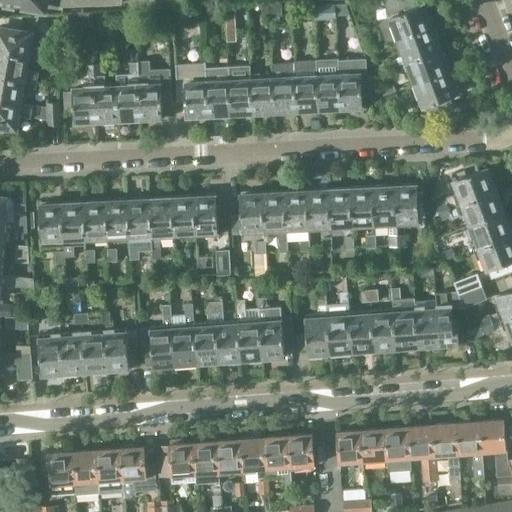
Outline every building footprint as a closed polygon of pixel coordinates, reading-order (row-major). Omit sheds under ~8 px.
[(388,44),(399,39),(398,38),(435,25),(430,12),(426,14),(422,4),(415,7),(412,0),(383,0),(390,16),(380,24),(386,39),(388,44)] [(269,1),(262,2),(262,13),(270,13),(269,1)] [(282,2),(270,3),(271,17),(273,16),(280,16),(283,16),(282,2)] [(346,3),(335,4),(336,15),(350,14),(346,3)] [(335,4),(320,5),(320,19),(336,18),(336,15),(335,4)] [(235,8),(226,9),(227,27),(236,27),(235,8)] [(177,11),(173,17),(173,22),(192,21),(191,10),(177,11)] [(92,11),(68,13),(69,27),(93,25),(92,11)] [(168,12),(143,14),(143,24),(169,22),(168,12)] [(440,38),(435,25),(398,38),(399,39),(407,61),(439,48),(436,39),(440,38)] [(0,26),(0,51),(30,57),(31,58),(46,60),(48,49),(33,46),(35,32),(0,26)] [(198,116),(209,115),(207,78),(206,61),(186,61),(185,40),(174,41),(177,102),(185,102),(186,117),(196,117),(198,116)] [(415,83),(452,70),(447,57),(443,59),(439,48),(407,61),(415,83)] [(55,50),(48,49),(46,60),(53,61),(55,50)] [(117,85),(116,85),(118,121),(133,121),(133,119),(140,119),(138,60),(137,50),(130,50),(130,62),(130,73),(117,74),(117,85)] [(29,69),(31,58),(30,57),(0,51),(0,75),(36,82),(38,71),(29,69)] [(294,60),(294,62),(296,110),(306,110),(308,112),(318,111),(316,61),(316,58),(294,60)] [(398,58),(386,62),(388,68),(389,69),(400,65),(398,58)] [(339,60),(340,108),(349,108),(352,110),(362,109),(361,97),(384,96),(374,70),(360,71),(359,59),(339,60)] [(150,60),(138,60),(140,119),(147,118),(147,120),(159,120),(159,117),(162,117),(161,106),(172,106),(171,68),(150,69),(150,60)] [(339,60),(330,60),(316,61),(318,111),(329,111),(332,109),(340,108),(339,60)] [(386,61),(378,64),(381,71),(388,68),(386,62),(386,61)] [(273,77),(274,113),(285,113),(287,111),(296,110),(294,62),(272,63),(273,77)] [(102,63),(93,64),(96,121),(103,120),(103,122),(118,121),(116,85),(104,86),(104,75),(103,75),(102,63)] [(71,91),(64,91),(65,112),(72,112),(73,122),(77,121),(77,124),(89,123),(89,121),(96,121),(93,64),(86,64),(86,75),(84,75),(84,84),(84,87),(71,88),(71,91)] [(452,70),(415,83),(423,106),(456,94),(453,84),(456,82),(452,70)] [(0,99),(23,104),(23,103),(26,91),(35,92),(36,82),(0,75),(0,99)] [(261,75),(251,76),(252,113),(261,112),(264,114),(274,113),(273,77),(261,77),(261,75)] [(229,79),(231,116),(241,115),(243,113),(252,113),(251,76),(240,76),(240,79),(229,79)] [(231,116),(229,79),(217,80),(217,77),(207,78),(209,115),(218,115),(220,116),(231,116)] [(381,87),(384,95),(396,90),(393,83),(381,87)] [(396,90),(384,95),(387,102),(399,98),(396,90)] [(40,106),(23,103),(23,104),(0,99),(0,130),(18,134),(21,115),(30,116),(38,117),(40,106)] [(46,107),(47,118),(47,125),(60,125),(59,102),(46,102),(46,107)] [(38,117),(47,118),(46,107),(40,106),(38,117)] [(458,204),(496,190),(487,166),(468,173),(465,168),(452,172),(459,191),(454,193),(454,194),(446,197),(447,200),(435,204),(439,212),(450,208),(458,204)] [(418,185),(395,186),(397,226),(420,225),(418,185)] [(373,187),(375,227),(397,226),(395,186),(373,187)] [(351,188),(353,228),(375,227),(373,187),(351,188)] [(329,189),(331,229),(353,228),(351,188),(329,189)] [(306,191),(308,231),(331,229),(329,189),(306,191)] [(467,212),(471,224),(504,212),(496,190),(458,204),(461,214),(467,212)] [(285,192),(287,232),(308,231),(306,191),(285,192)] [(263,193),(265,233),(279,232),(280,252),(288,252),(288,239),(287,239),(287,232),(285,192),(263,193)] [(265,233),(263,193),(240,194),(241,214),(242,228),(242,234),(265,233)] [(217,195),(195,196),(197,236),(219,235),(217,195)] [(172,198),(174,237),(197,236),(195,196),(172,198)] [(0,227),(3,228),(3,230),(14,231),(14,232),(28,232),(26,202),(13,203),(14,221),(4,220),(6,198),(0,197),(0,227)] [(150,199),(152,239),(153,259),(162,258),(160,238),(174,237),(172,198),(150,199)] [(128,200),(130,240),(131,260),(140,259),(138,239),(152,239),(150,199),(128,200)] [(106,201),(108,241),(130,240),(128,200),(106,201)] [(83,202),(86,242),(108,241),(106,201),(83,202)] [(65,257),(66,256),(75,256),(74,243),(86,242),(83,202),(61,203),(64,243),(64,251),(65,257)] [(41,244),(64,243),(61,203),(39,204),(41,244)] [(453,215),(450,208),(439,212),(442,220),(453,215)] [(470,237),(475,248),(511,235),(504,212),(471,224),(476,235),(470,237)] [(241,214),(231,214),(232,228),(242,228),(241,214)] [(398,246),(398,234),(389,234),(389,246),(391,246),(392,252),(397,252),(396,246),(398,246)] [(407,234),(398,234),(398,246),(407,245),(407,234)] [(367,235),(367,248),(376,248),(376,235),(367,235)] [(511,260),(511,235),(475,248),(478,259),(484,257),(488,269),(511,260)] [(345,236),(346,256),(355,256),(354,236),(345,236)] [(323,237),(324,250),(333,249),(332,237),(323,237)] [(301,239),(302,251),(310,251),(310,239),(301,239)] [(257,241),(258,253),(267,253),(266,240),(257,241)] [(17,244),(16,253),(29,254),(28,245),(17,244)] [(453,247),(443,251),(447,259),(456,256),(453,247)] [(118,260),(117,248),(108,248),(109,261),(118,260)] [(95,262),(95,249),(86,249),(86,262),(95,262)] [(216,250),(218,275),(230,274),(231,273),(230,249),(216,250)] [(65,263),(65,257),(64,251),(56,251),(57,264),(65,263)] [(29,254),(16,253),(15,262),(29,263),(29,254)] [(324,255),(313,256),(314,267),(324,266),(324,255)] [(186,277),(198,276),(198,267),(185,268),(186,277)] [(459,295),(483,286),(478,273),(454,281),(459,295)] [(29,277),(0,274),(0,284),(28,287),(29,277)] [(79,277),(66,277),(67,287),(80,287),(79,277)] [(437,305),(437,304),(424,305),(422,285),(414,286),(416,306),(414,306),(418,346),(440,344),(437,305)] [(487,299),(483,286),(459,295),(464,308),(487,299)] [(392,288),(393,300),(401,299),(400,287),(392,288)] [(497,309),(500,319),(511,314),(511,287),(497,293),(502,307),(497,309)] [(363,302),(371,301),(370,289),(362,290),(363,302)] [(370,289),(371,301),(379,301),(378,289),(370,289)] [(341,303),(327,304),(327,305),(326,305),(327,312),(330,352),(352,351),(349,311),(350,311),(348,291),(340,292),(341,303)] [(437,305),(440,344),(461,343),(463,335),(460,327),(458,327),(457,319),(452,320),(451,303),(448,304),(447,291),(436,292),(437,304),(437,305)] [(318,305),(326,305),(327,305),(327,304),(326,293),(318,293),(318,305)] [(260,318),(263,358),(285,356),(282,316),(268,317),(267,297),(258,298),(260,318)] [(237,299),(238,319),(241,359),(263,358),(260,318),(247,319),(245,299),(237,299)] [(207,313),(215,313),(215,301),(207,302),(207,313)] [(215,301),(215,313),(224,312),(223,301),(215,301)] [(0,315),(5,316),(12,316),(13,304),(0,303),(0,315)] [(197,363),(194,323),(193,303),(185,303),(186,323),(173,324),(176,364),(197,363)] [(153,366),(176,364),(173,324),(172,324),(171,304),(162,305),(164,325),(150,326),(152,344),(145,345),(146,364),(153,363),(153,366)] [(393,307),(396,348),(418,346),(414,306),(393,307)] [(371,309),(374,349),(396,348),(393,307),(371,309)] [(349,311),(352,351),(374,349),(371,309),(350,311),(349,311)] [(103,311),(104,329),(108,369),(130,367),(130,365),(136,365),(135,348),(135,346),(128,346),(127,330),(127,328),(114,329),(113,320),(111,320),(110,311),(103,311)] [(308,354),(330,352),(327,312),(305,314),(308,354)] [(511,314),(500,319),(504,329),(509,327),(511,334),(511,314)] [(481,327),(493,322),(490,315),(478,319),(481,327)] [(28,316),(12,316),(5,316),(6,328),(29,329),(28,316)] [(216,321),(219,361),(241,359),(238,319),(216,321)] [(194,323),(197,363),(219,361),(216,321),(194,323)] [(495,329),(493,322),(481,327),(472,330),(475,337),(495,329)] [(82,331),(85,371),(108,369),(104,329),(82,331)] [(137,329),(127,330),(128,346),(135,346),(135,348),(138,348),(137,329)] [(60,333),(64,372),(85,371),(82,331),(60,333)] [(64,372),(60,333),(38,334),(41,374),(64,372)] [(17,347),(17,353),(17,354),(30,354),(29,346),(17,347)] [(0,362),(18,363),(19,378),(32,377),(30,354),(17,354),(17,353),(0,352),(0,362)] [(480,420),(482,453),(496,452),(497,476),(498,476),(499,484),(511,482),(511,458),(508,459),(508,450),(506,450),(504,418),(480,420)] [(455,421),(458,454),(472,453),(474,478),(484,477),(482,453),(480,420),(455,421)] [(431,423),(434,456),(447,455),(449,480),(459,479),(458,454),(455,421),(431,423)] [(408,425),(410,458),(420,457),(422,481),(436,480),(434,456),(431,423),(408,425)] [(385,427),(387,460),(410,458),(408,425),(385,427)] [(360,428),(362,461),(387,460),(385,427),(360,428)] [(362,461),(360,428),(336,430),(339,463),(362,461)] [(288,434),(290,467),(315,465),(312,432),(288,434)] [(288,434),(264,436),(266,469),(267,477),(283,475),(284,485),(291,485),(290,467),(288,434)] [(240,438),(242,470),(266,469),(264,436),(240,438)] [(217,440),(219,472),(242,470),(240,438),(217,440)] [(220,481),(219,472),(217,440),(193,441),(196,481),(197,483),(220,481)] [(172,483),(196,481),(193,441),(169,443),(171,476),(172,483)] [(123,479),(124,491),(125,491),(126,497),(132,496),(132,494),(138,494),(137,478),(147,477),(144,445),(120,447),(123,479)] [(96,449),(99,481),(123,479),(120,447),(96,449)] [(76,495),(100,493),(99,481),(96,449),(72,451),(75,483),(76,495)] [(75,483),(72,451),(47,453),(50,485),(75,483)] [(21,484),(34,483),(32,458),(19,460),(21,484)] [(401,470),(402,483),(412,482),(411,469),(401,470)] [(389,484),(388,471),(378,472),(379,485),(389,484)] [(259,481),(260,494),(270,493),(269,480),(259,481)] [(235,483),(236,495),(246,494),(245,482),(235,483)] [(125,491),(124,491),(115,492),(116,505),(126,504),(127,504),(126,499),(126,497),(125,491)] [(402,492),(391,493),(392,507),(403,506),(402,492)] [(437,494),(428,494),(428,505),(438,505),(437,494)] [(344,511),(372,511),(371,498),(343,500),(344,511)] [(391,502),(376,504),(376,511),(388,511),(392,511),(391,502)] [(494,504),(495,511),(507,511),(506,502),(494,504)]
